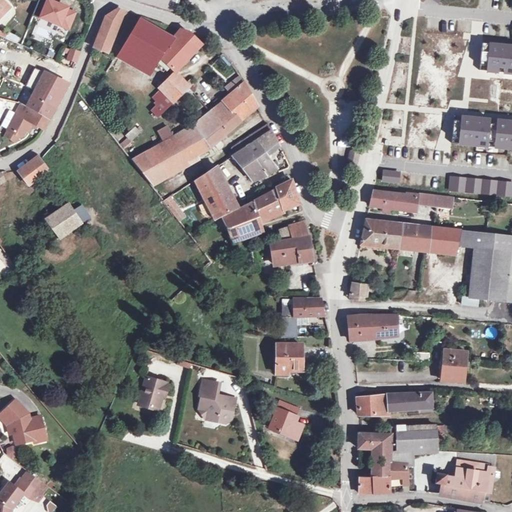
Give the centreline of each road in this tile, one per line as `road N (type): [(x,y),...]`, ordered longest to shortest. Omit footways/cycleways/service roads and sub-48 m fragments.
road 1 (tertiary): [(346,501),(347,407),(333,303),(345,229)]
road 2 (residential): [(219,27),(274,119),(317,214),(345,229)]
road 3 (residential): [(345,229),(399,8)]
road 4 (residential): [(106,0),(56,129),(0,168)]
road 5 (residential): [(500,511),(430,496),(346,501)]
road 6 (residential): [(366,0),(219,27)]
